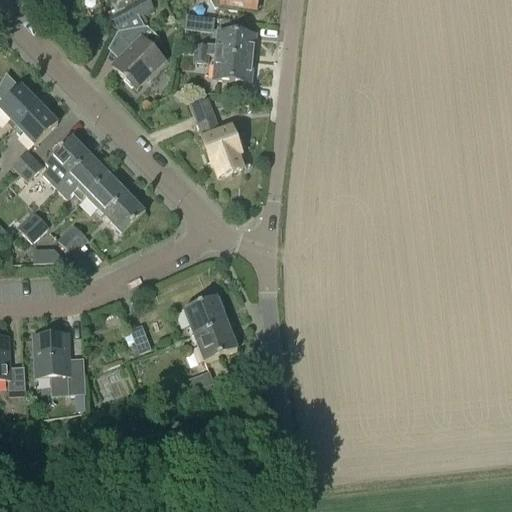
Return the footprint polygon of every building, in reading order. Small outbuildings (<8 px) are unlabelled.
[(94,0),(96,3),(102,0),(109,0),(117,14),(109,18),(118,34),(144,30),(139,20),(127,0),(94,0)] [(127,0),(139,20),(154,12),(146,0),(127,0)] [(192,0),(192,6),(209,8),(210,3),(220,4),(219,13),(236,15),(237,11),(256,14),(257,0),(192,0)] [(213,22),(187,19),(185,33),(186,33),(186,34),(209,37),(209,35),(211,35),(213,22)] [(60,21),(51,31),(61,40),(70,31),(60,21)] [(129,52),(110,70),(124,84),(125,83),(134,92),(162,64),(148,50),(157,41),(145,29),(144,30),(118,34),(116,35),(114,38),(129,52)] [(75,31),(63,43),(75,56),(88,43),(75,31)] [(219,36),(216,59),(251,63),(253,40),(219,36)] [(194,57),(193,65),(207,67),(207,58),(194,57)] [(216,59),(214,84),(248,87),(251,63),(216,59)] [(5,81),(0,91),(0,101),(4,105),(0,109),(0,115),(15,131),(38,109),(20,90),(17,92),(5,81)] [(206,104),(190,110),(202,142),(201,142),(206,156),(204,157),(207,166),(210,165),(211,169),(214,168),(218,181),(242,172),(237,159),(240,158),(238,155),(243,153),(238,140),(234,142),(230,131),(218,135),(206,104)] [(38,109),(15,131),(34,150),(56,128),(38,109)] [(67,183),(89,161),(71,142),(44,168),(46,171),(40,177),(56,194),(63,187),(62,187),(67,183)] [(27,157),(12,171),(19,179),(34,164),(27,157)] [(63,187),(56,194),(66,204),(73,198),(81,206),(85,202),(108,180),(89,161),(67,183),(62,187),(63,187)] [(34,164),(19,179),(26,186),(41,171),(34,164)] [(111,177),(108,180),(85,202),(103,220),(126,198),(119,191),(122,188),(111,177)] [(126,198),(103,220),(122,239),(145,217),(126,198)] [(33,217),(16,233),(31,248),(39,241),(48,232),(33,217)] [(73,230),(65,238),(80,253),(88,245),(73,230)] [(65,238),(57,246),(72,261),(80,253),(65,238)] [(53,253),(44,254),(44,268),(64,267),(65,266),(53,253)] [(215,301),(183,314),(193,340),(226,327),(215,301)] [(226,327),(193,340),(204,367),(237,354),(226,327)] [(141,330),(129,335),(139,358),(150,354),(141,330)] [(66,340),(34,342),(36,384),(67,382),(68,401),(84,400),(83,364),(67,365),(66,340)] [(7,343),(0,343),(0,385),(7,385),(8,401),(25,400),(24,372),(8,373),(7,343)] [(208,376),(181,386),(186,398),(213,387),(208,376)]
